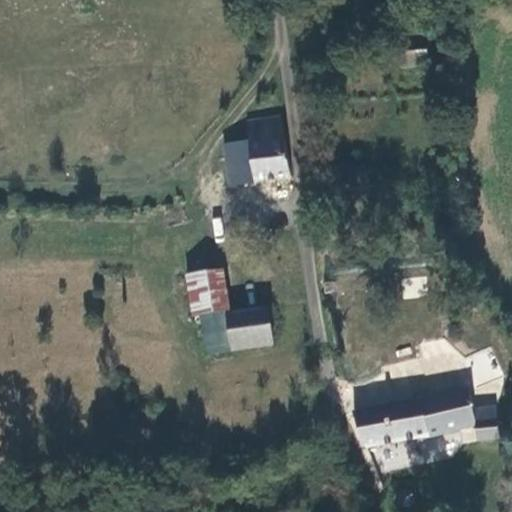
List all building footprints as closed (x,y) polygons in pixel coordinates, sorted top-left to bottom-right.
[(407,64),(427,60),(424,47),(405,51),(407,64)] [(229,185),(288,176),(279,118),(247,122),(250,143),(224,146),(229,185)] [(136,236),(137,256),(196,254),(195,234),(136,236)] [(198,273),(200,290),(237,286),(235,268),(198,273)] [(425,275),(401,278),(404,298),(428,295),(425,275)] [(204,317),(241,312),(237,286),(200,290),(204,317)] [(284,307),(241,312),(246,347),(289,342),(284,307)] [(483,428),(486,441),(502,437),(499,420),(482,423),(476,392),(424,402),(419,379),(381,387),(386,410),(365,414),(375,450),(483,428)] [(417,484),(416,480),(412,479),(408,479),(405,484),(406,489),(409,491),(416,489),(417,484)]
